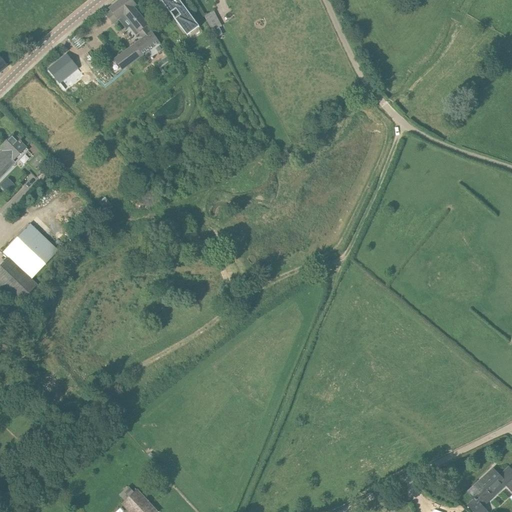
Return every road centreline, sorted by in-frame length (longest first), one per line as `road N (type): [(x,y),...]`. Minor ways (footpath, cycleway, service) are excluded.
road 1 (unclassified): [(511,170),(402,125),(367,83),(325,0)]
road 2 (unclassified): [(340,511),(511,426)]
road 3 (track): [(402,125),(344,256)]
road 4 (tertiary): [(0,88),(99,0)]
